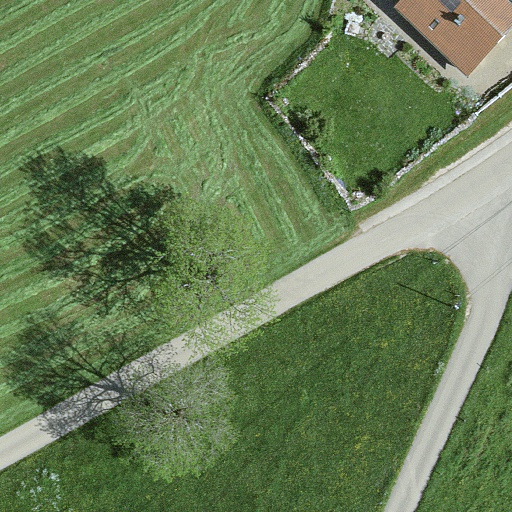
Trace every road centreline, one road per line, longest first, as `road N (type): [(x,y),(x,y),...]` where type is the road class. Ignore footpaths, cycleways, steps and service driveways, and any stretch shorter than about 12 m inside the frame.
road 1 (unclassified): [(511,157),(0,451)]
road 2 (unclassified): [(511,249),(398,511)]
